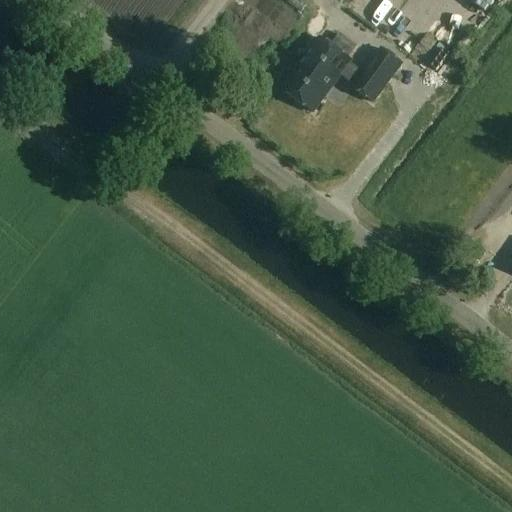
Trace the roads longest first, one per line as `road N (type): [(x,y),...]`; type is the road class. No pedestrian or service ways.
road 1 (track): [(0,98),(511,485)]
road 2 (tertiary): [(511,351),(52,0)]
